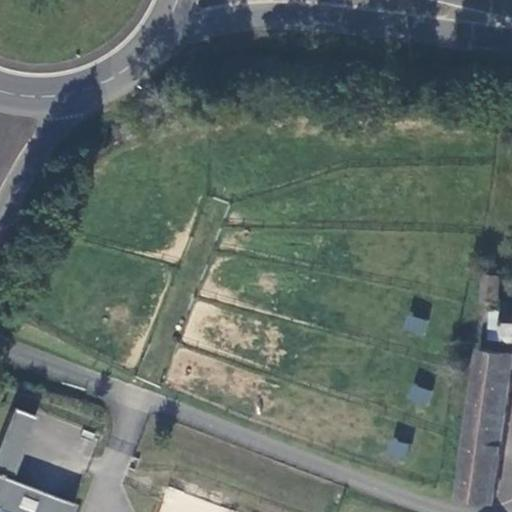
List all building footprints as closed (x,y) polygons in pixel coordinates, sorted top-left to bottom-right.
[(485,270),(480,292),(489,291),(486,329),(511,331),(511,293),(498,292),(499,271),(485,270)] [(407,314),(402,328),(422,334),(427,320),(407,314)] [(475,357),(447,497),(473,500),(490,501),(511,365),(475,357)] [(412,384),(407,398),(426,405),(431,391),(412,384)] [(9,415),(3,430),(18,436),(0,481),(0,484),(7,487),(31,424),(9,415)] [(8,415),(2,430),(0,434),(0,511),(69,511),(70,511),(7,487),(0,484),(0,481),(18,436),(3,430),(9,415),(8,415)] [(405,458),(409,443),(389,438),(385,453),(405,458)]
